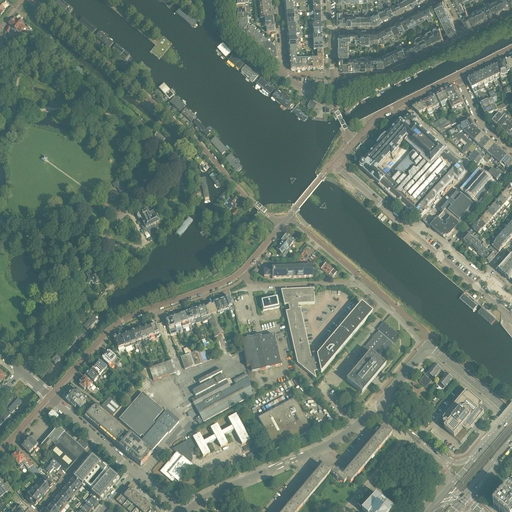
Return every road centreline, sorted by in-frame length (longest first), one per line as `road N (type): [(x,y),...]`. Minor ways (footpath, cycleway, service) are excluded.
road 1 (residential): [(49,396),(122,320),(241,271)]
road 2 (residential): [(199,145),(30,0)]
road 3 (unclassified): [(439,256),(333,165),(352,142)]
road 4 (residential): [(464,35),(333,89)]
road 5 (unclassified): [(199,145),(101,237)]
road 6 (residential): [(303,455),(207,495),(188,511)]
road 7 (unclassified): [(352,142),(379,114),(456,76)]
road 8 (unclassified): [(241,271),(250,286),(356,282)]
